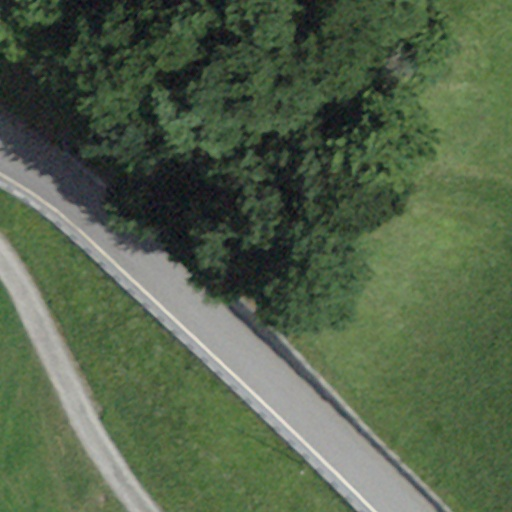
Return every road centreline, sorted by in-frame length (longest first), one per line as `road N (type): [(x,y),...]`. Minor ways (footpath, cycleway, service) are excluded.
road 1 (tertiary): [(0,142),(43,169),(215,318),(410,511)]
road 2 (track): [(151,511),(100,448),(0,254)]
